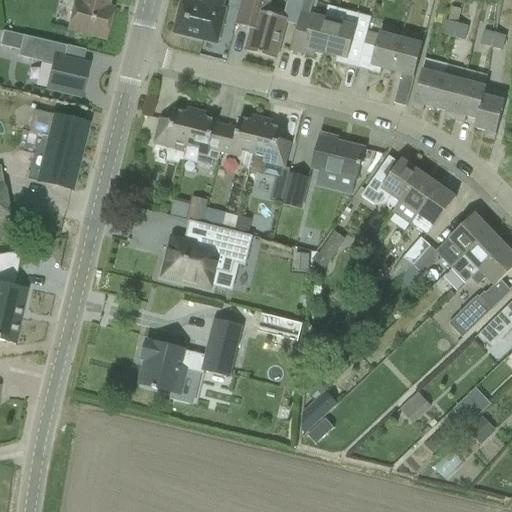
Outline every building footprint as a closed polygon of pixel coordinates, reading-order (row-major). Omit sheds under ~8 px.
[(72,0),(65,31),(103,40),(111,10),(107,9),(108,0),(72,0)] [(216,45),(221,26),(225,11),(219,10),(221,0),(202,0),(201,5),(181,0),(173,34),(216,45)] [(256,0),(241,0),(240,7),(235,26),(250,31),(244,53),(275,61),(285,24),(297,27),(303,5),(303,0),(287,0),(284,13),(268,9),(270,4),(256,0)] [(303,0),(303,5),(297,27),(290,52),(312,58),(314,53),(324,55),(337,10),(327,7),(323,20),(310,16),(314,1),(310,0),(303,0)] [(337,10),(324,55),(336,58),(334,64),(357,70),(367,32),(370,19),(337,10)] [(449,11),(446,23),(456,25),(459,13),(449,11)] [(456,25),(446,23),(442,36),(452,39),(456,25)] [(456,25),(452,39),(462,42),(466,28),(456,25)] [(494,35),(490,49),(501,52),(504,38),(503,37),(505,30),(496,28),(494,35)] [(2,32),(0,38),(0,47),(17,52),(16,58),(50,66),(45,91),(79,98),(84,76),(83,76),(79,75),(81,66),(81,65),(81,64),(62,60),(65,47),(2,32)] [(367,32),(357,70),(379,76),(381,70),(391,73),(399,41),(367,32)] [(480,46),(490,49),(494,35),(483,32),(480,46)] [(399,41),(391,73),(403,76),(401,81),(399,81),(393,105),(405,109),(411,89),(422,47),(399,41)] [(425,60),(416,91),(411,110),(422,113),(423,107),(434,110),(445,69),(446,66),(425,60)] [(445,69),(434,110),(445,113),(444,119),(454,121),(464,84),(466,75),(445,69)] [(464,84),(454,121),(464,124),(465,118),(475,121),(476,121),(485,89),(464,84)] [(476,121),(475,121),(473,130),(485,133),(483,139),(494,141),(504,104),(493,101),(495,92),(485,89),(476,121)] [(171,123),(159,120),(153,145),(172,150),(174,146),(185,149),(195,112),(186,110),(185,115),(174,112),(171,123)] [(27,133),(36,136),(40,137),(29,181),(70,191),(86,125),(33,112),(27,133)] [(195,112),(185,149),(186,149),(183,163),(197,166),(199,169),(206,171),(211,168),(213,162),(215,162),(224,128),(215,126),(216,122),(204,120),(205,115),(195,112)] [(224,128),(215,162),(218,163),(219,160),(220,154),(238,159),(240,154),(251,156),(260,120),(252,118),(250,123),(239,120),(236,131),(224,128)] [(260,120),(251,156),(252,157),(248,172),(260,175),(263,165),(283,170),(290,144),(278,141),(281,130),(270,128),(271,123),(260,120)] [(319,135),(314,154),(310,170),(357,182),(365,150),(337,143),(338,139),(319,135)] [(375,176),(365,191),(361,197),(374,206),(386,203),(390,197),(398,203),(419,174),(401,161),(385,183),(375,176)] [(0,173),(0,239),(11,237),(0,173)] [(277,185),(284,187),(287,175),(280,173),(277,185)] [(419,174),(398,203),(399,204),(392,214),(409,226),(437,186),(419,174)] [(287,175),(284,187),(279,207),(299,212),(307,180),(287,175)] [(437,186),(409,226),(426,237),(433,227),(435,229),(455,199),(437,186)] [(184,221),(189,202),(178,198),(173,218),(184,221)] [(205,212),(207,202),(191,198),(185,222),(188,222),(201,226),(205,212)] [(226,217),(205,212),(201,226),(222,231),(226,217)] [(464,257),(490,232),(474,216),(459,229),(435,253),(430,248),(413,268),(420,276),(438,258),(450,270),(464,257)] [(234,231),(248,235),(251,221),(238,218),(234,231)] [(201,226),(188,222),(187,226),(183,243),(180,242),(175,241),(173,250),(172,253),(170,252),(169,251),(162,278),(209,290),(213,272),(230,276),(233,265),(239,267),(239,266),(244,268),(247,258),(252,238),(222,231),(201,226)] [(127,233),(127,243),(146,242),(146,232),(127,233)] [(470,280),(504,247),(490,232),(464,257),(450,270),(465,285),(470,280)] [(328,239),(317,256),(328,264),(340,247),(328,239)] [(420,240),(402,260),(413,268),(430,248),(420,240)] [(511,255),(504,247),(470,280),(477,287),(485,279),(493,288),(501,282),(511,270),(511,255)] [(0,255),(0,341),(12,345),(24,292),(12,289),(18,262),(13,254),(0,255)] [(281,255),(281,271),(293,271),(293,255),(281,255)] [(307,256),(297,255),(296,271),(306,272),(307,256)] [(413,268),(406,275),(414,282),(420,276),(413,268)] [(350,275),(338,291),(333,299),(342,305),(347,297),(348,298),(359,282),(350,275)] [(477,298),(448,326),(461,340),(491,312),(477,298)] [(511,302),(499,315),(478,335),(491,349),(509,331),(511,327),(511,302)] [(263,320),(262,329),(280,331),(282,322),(263,320)] [(152,390),(156,392),(157,390),(181,396),(187,372),(202,376),(203,371),(227,377),(239,329),(214,323),(206,358),(146,343),(141,360),(146,362),(140,386),(152,389),(152,390)] [(304,340),(317,349),(324,340),(310,330),(304,340)] [(315,401),(339,377),(332,369),(307,393),(315,401)] [(413,424),(430,409),(416,394),(400,410),(413,424)] [(302,416),(300,432),(303,435),(334,406),(324,396),(302,416)] [(468,397),(452,411),(456,414),(468,427),(483,413),(471,400),(468,397)] [(480,446),(495,432),(481,418),(466,432),(480,446)] [(306,436),(314,445),(332,429),(324,420),(306,436)] [(419,469),(431,479),(445,462),(433,452),(419,469)]
